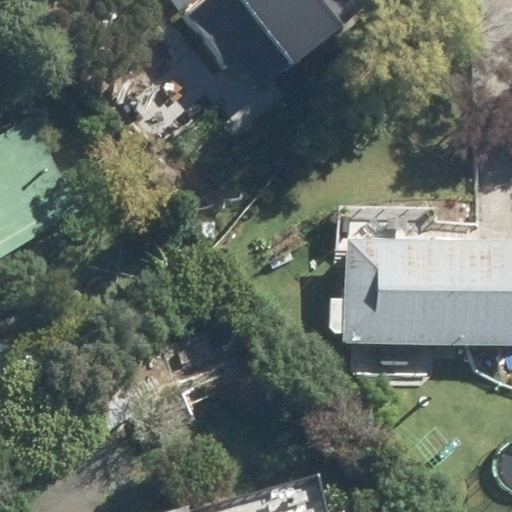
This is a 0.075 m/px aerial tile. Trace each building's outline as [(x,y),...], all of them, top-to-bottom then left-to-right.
[(22,0),(0,0),(7,11),(23,1),(22,0)] [(197,0),(177,17),(219,69),(261,35),(287,66),(366,0),(197,0)] [(103,91),(86,109),(102,125),(119,108),(103,91)] [(0,284),(12,277),(0,255),(0,254),(74,210),(21,121),(0,133),(0,284)] [(334,345),(511,349),(511,244),(336,240),(334,345)] [(176,381),(206,373),(196,340),(166,348),(176,381)] [(29,396),(0,387),(0,449),(12,453),(29,396)]
